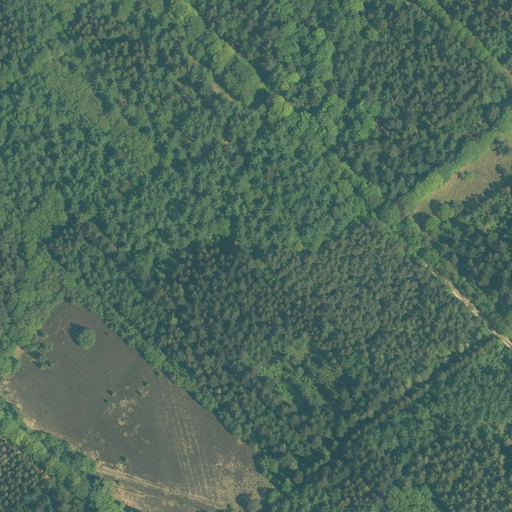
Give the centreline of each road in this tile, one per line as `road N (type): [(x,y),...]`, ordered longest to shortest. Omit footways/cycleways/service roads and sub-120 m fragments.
road 1 (track): [(499,332),(154,0)]
road 2 (track): [(114,511),(0,419)]
